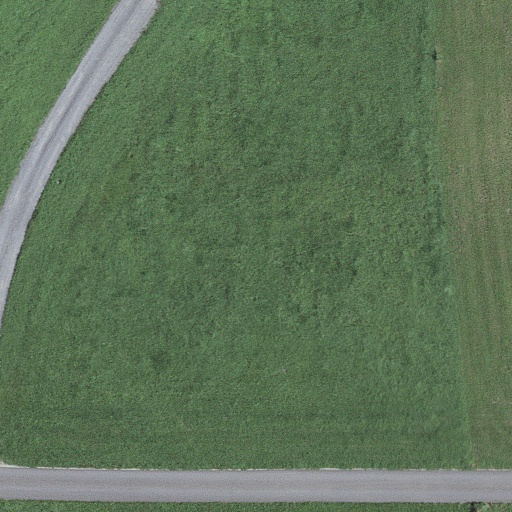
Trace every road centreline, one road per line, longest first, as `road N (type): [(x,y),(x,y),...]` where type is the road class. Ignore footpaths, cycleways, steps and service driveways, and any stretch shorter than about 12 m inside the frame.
road 1 (unclassified): [(0,479),(511,483)]
road 2 (track): [(0,287),(24,204),(147,0)]
